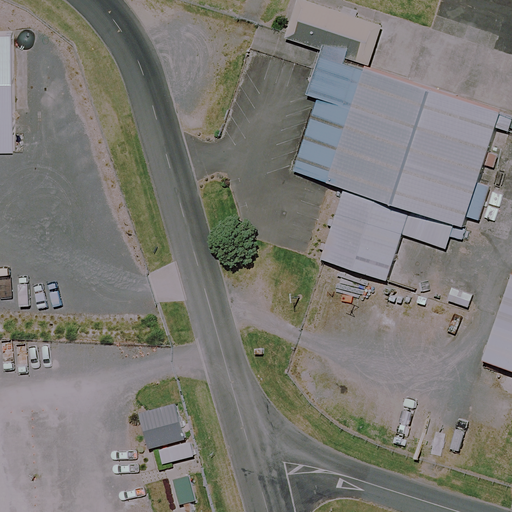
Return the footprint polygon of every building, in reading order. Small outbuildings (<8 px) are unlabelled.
[(389,23),(318,0),(303,0),(293,32),(331,44),(314,95),(320,97),(297,169),(347,185),(323,259),(396,283),(412,235),(453,249),(462,220),(474,225),(511,110),(511,107),(376,63),(389,23)] [(17,21),(0,21),(0,139),(19,140),(17,21)] [(104,153),(84,114),(46,134),(56,152),(51,155),(62,175),(104,153)] [(118,221),(103,170),(55,183),(59,197),(47,200),(59,242),(88,234),(87,230),(118,221)] [(123,330),(135,300),(92,284),(101,260),(64,246),(44,300),(123,330)] [(13,266),(0,267),(0,329),(18,328),(13,266)] [(511,269),(507,268),(478,359),(511,370),(511,269)]
